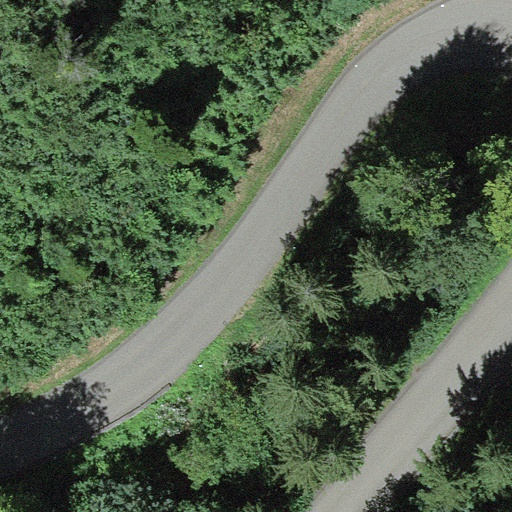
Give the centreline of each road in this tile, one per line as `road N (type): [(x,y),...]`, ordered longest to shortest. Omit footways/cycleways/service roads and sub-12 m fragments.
road 1 (tertiary): [(511,17),(436,34),(402,55),(364,94),(265,238),(199,311),(121,379),(0,447)]
road 2 (tertiary): [(345,511),(511,314)]
